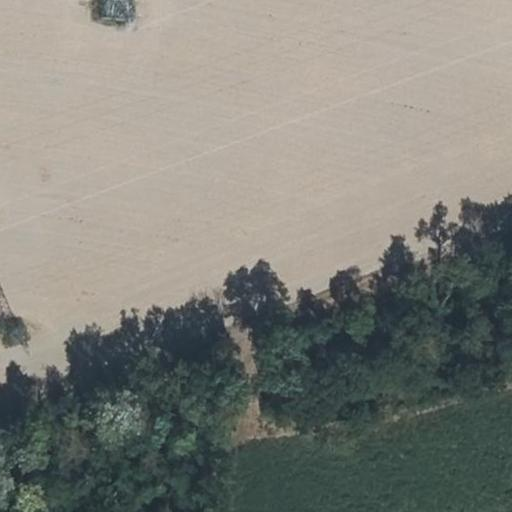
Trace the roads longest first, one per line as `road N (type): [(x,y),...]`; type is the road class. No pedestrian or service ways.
road 1 (track): [(218,511),(236,387),(255,337),(271,322),(511,231)]
road 2 (track): [(228,431),(382,416),(511,384)]
